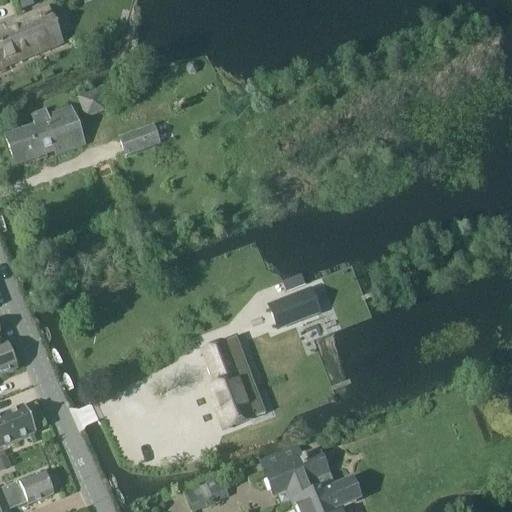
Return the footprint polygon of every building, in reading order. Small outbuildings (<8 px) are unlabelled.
[(47,9),(0,28),(0,70),(62,46),(47,9)] [(82,145),(70,110),(47,118),(45,112),(31,117),(35,127),(4,138),(14,165),(54,151),(55,154),(82,145)] [(159,145),(153,127),(119,140),(125,157),(159,145)] [(310,290),(266,306),(276,332),(320,316),(310,290)] [(236,340),(206,352),(219,386),(213,388),(222,411),(219,412),(226,431),(254,420),(253,418),(264,415),(236,340)] [(0,377),(15,372),(5,345),(2,346),(0,341),(0,377)] [(24,408),(0,417),(0,450),(35,435),(24,408)] [(317,452),(264,474),(273,496),(289,489),(294,500),(290,502),(294,511),(341,511),(340,508),(358,501),(350,481),(331,488),(317,452)] [(0,490),(0,511),(9,511),(26,505),(27,507),(53,496),(43,473),(0,491),(0,490)]
